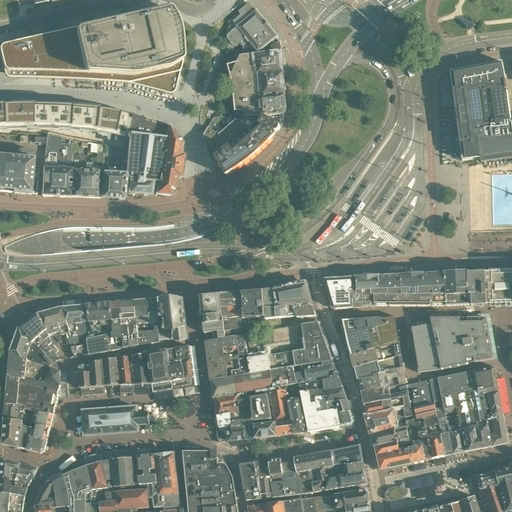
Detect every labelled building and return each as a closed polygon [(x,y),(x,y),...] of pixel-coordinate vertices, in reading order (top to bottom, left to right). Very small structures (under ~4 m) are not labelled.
[(234,9),(242,3),(244,1),(242,0),(195,0),(223,7),(224,4),(231,5),(234,9)] [(229,34),(228,36),(228,46),(229,46),(234,46),(234,47),(237,47),(241,44),(243,47),(244,56),(258,54),(257,53),(278,37),(256,11),(250,4),(239,13),(241,16),(234,22),(235,23),(228,28),(228,33),(229,34)] [(182,60),(180,38),(179,30),(177,23),(173,16),(171,12),(170,11),(169,10),(169,9),(168,9),(166,8),(165,8),(164,8),(4,44),(2,44),(1,45),(0,45),(0,57),(3,70),(4,74),(4,75),(5,76),(5,77),(6,78),(7,78),(8,79),(9,79),(19,79),(37,79),(48,80),(59,80),(72,81),(93,82),(126,84),(127,84),(129,85),(167,94),(168,95),(169,95),(170,94),(171,94),(172,93),(173,93),(173,92),(174,91),(174,90),(180,67),(181,65),(182,62),(182,60)] [(258,54),(244,56),(240,56),(240,57),(237,63),(227,65),(231,78),(257,75),(283,73),(281,42),(270,47),(271,52),(270,52),(270,53),(258,54)] [(511,122),(504,123),(501,103),(509,101),(507,89),(508,89),(503,66),(502,62),(450,72),(455,106),(455,108),(459,139),(462,161),(464,161),(481,158),(482,163),(511,158),(511,122)] [(258,97),(285,94),(284,73),(283,73),(257,75),(231,78),(232,84),(233,84),(233,86),(232,86),(232,87),(232,88),(231,88),(232,89),(232,90),(233,90),(234,90),(234,93),(233,93),(234,99),(258,97)] [(234,99),(234,100),(235,112),(241,111),(243,115),(245,117),(261,117),(265,117),(278,123),(281,123),(280,116),(284,115),(286,112),(286,110),(286,100),(285,100),(285,95),(285,94),(258,97),(234,99)] [(112,134),(113,135),(119,113),(113,112),(107,110),(101,109),(95,109),(89,108),(83,108),(77,107),(71,107),(65,106),(59,106),(53,106),(47,106),(41,106),(35,106),(29,106),(23,106),(17,106),(11,106),(5,106),(0,106),(0,129),(0,130),(6,129),(12,129),(18,129),(24,129),(30,129),(36,129),(42,129),(52,129),(62,129),(72,130),(82,131),(94,132),(100,132),(106,133),(112,134)] [(128,150),(127,164),(124,192),(129,192),(129,194),(151,195),(151,194),(155,195),(168,127),(159,123),(144,118),(132,115),(129,128),(129,137),(128,150)] [(280,130),(280,129),(280,128),(280,127),(280,126),(279,125),(278,124),(278,123),(265,117),(261,117),(245,117),(243,117),(224,118),(214,118),(204,136),(205,141),(206,145),(207,149),(208,153),(210,157),(212,161),(216,167),(219,169),(221,169),(223,171),(223,172),(224,172),(226,175),(239,167),(244,164),(251,159),(255,155),(259,151),(266,144),(271,140),(272,139),(268,134),(271,131),(274,132),(275,132),(276,132),(277,132),(278,132),(279,131),(280,130)] [(175,189),(177,178),(179,178),(181,177),(180,176),(183,158),(184,157),(183,156),(182,156),(180,156),(182,145),(181,143),(178,137),(177,136),(168,127),(155,195),(170,196),(175,189)] [(47,135),(43,168),(42,195),(42,196),(70,198),(71,169),(72,145),(61,144),(61,138),(47,135)] [(97,155),(97,165),(97,171),(96,185),(95,185),(94,194),(95,194),(95,199),(97,199),(101,199),(103,168),(104,146),(97,145),(97,152),(97,155)] [(4,156),(1,189),(14,190),(13,193),(36,195),(38,171),(32,170),(34,151),(19,149),(19,150),(5,149),(4,156)] [(72,155),(72,163),(71,169),(70,198),(84,198),(87,164),(87,156),(84,156),(84,155),(72,155)] [(103,168),(101,199),(106,199),(118,200),(124,200),(124,192),(127,164),(107,162),(107,168),(103,168)] [(97,171),(97,165),(91,165),(91,164),(87,164),(84,198),(95,199),(95,194),(94,194),(95,185),(96,185),(97,171)] [(362,175),(360,174),(345,194),(347,196),(362,175)] [(372,183),(370,181),(357,200),(359,201),(372,183)] [(399,183),(397,182),(379,207),(381,209),(399,183)] [(405,197),(402,195),(392,210),(394,211),(405,197)] [(423,220),(421,219),(407,239),(409,240),(423,220)] [(62,232),(61,229),(49,231),(33,236),(10,245),(5,247),(4,250),(8,253),(16,254),(24,255),(39,255),(53,255),(80,253),(80,250),(74,250),(67,247),(63,243),(62,241),(61,238),(62,235),(62,232)] [(477,272),(468,273),(469,295),(469,296),(471,296),(472,306),(484,305),(487,305),(503,305),(511,304),(511,271),(502,272),(487,272),(486,272),(486,273),(477,273),(477,272)] [(356,277),(357,288),(357,297),(363,297),(374,297),(374,306),(401,306),(425,306),(446,306),(472,306),(471,296),(469,296),(469,295),(468,273),(445,274),(433,275),(424,275),(401,276),(379,277),(356,277)] [(363,307),(363,297),(357,297),(357,288),(355,288),(354,278),(327,280),(326,280),(325,283),(332,308),(335,310),(363,307)] [(273,291),(263,291),(265,317),(265,320),(266,320),(288,318),(287,307),(296,306),(312,305),(307,284),(298,286),(297,285),(295,285),(296,286),(285,288),(284,288),(283,288),(283,289),(273,291)] [(241,327),(244,335),(266,331),(266,320),(265,320),(265,317),(263,291),(242,293),(245,324),(243,324),(243,326),(243,327),(241,327)] [(224,328),(243,326),(243,324),(245,324),(242,293),(220,295),(222,318),(223,318),(224,328)] [(208,334),(209,341),(219,339),(225,338),(225,331),(230,331),(231,337),(244,335),(241,327),(243,327),(243,326),(224,328),(223,318),(222,318),(220,295),(200,296),(205,334),(208,334)] [(363,307),(374,306),(374,297),(363,297),(363,307)] [(173,341),(188,339),(187,327),(184,300),(173,301),(173,298),(160,299),(161,317),(159,317),(161,341),(173,339),(173,341)] [(159,341),(161,341),(159,317),(161,317),(160,299),(159,299),(159,300),(147,300),(135,302),(139,346),(150,344),(160,342),(159,341)] [(139,346),(135,302),(133,302),(121,303),(124,333),(125,349),(139,346)] [(112,303),(111,304),(114,324),(108,325),(111,351),(125,349),(124,333),(121,303),(112,304),(112,303)] [(90,335),(68,339),(73,358),(100,353),(111,351),(108,325),(114,324),(111,304),(87,306),(90,335)] [(296,306),(297,317),(297,318),(316,317),(312,307),(312,305),(296,306)] [(71,358),(73,358),(68,339),(90,335),(87,306),(86,306),(87,306),(63,308),(62,308),(69,333),(65,335),(71,358)] [(287,307),(288,318),(297,317),(296,306),(287,307)] [(65,334),(65,335),(69,333),(62,308),(39,314),(50,335),(61,331),(62,335),(65,334)] [(39,314),(19,329),(53,364),(59,360),(55,353),(54,354),(48,345),(52,343),(49,335),(50,335),(39,314)] [(394,317),(343,321),(349,346),(397,332),(394,317)] [(432,324),(431,319),(410,323),(411,329),(432,324)] [(468,367),(468,364),(493,360),(490,340),(486,319),(431,319),(432,324),(442,370),(443,372),(468,367)] [(244,335),(246,348),(273,344),(323,336),(318,322),(302,325),(266,331),(244,335)] [(432,324),(411,329),(418,373),(442,370),(432,324)] [(11,352),(28,360),(48,367),(53,364),(19,329),(11,352)] [(399,342),(397,332),(349,346),(352,356),(399,342)] [(206,342),(207,350),(224,347),(225,357),(231,356),(247,355),(246,348),(244,335),(231,337),(225,338),(219,339),(209,341),(206,342)] [(273,344),(246,348),(247,355),(248,359),(327,347),(323,336),(273,344)] [(352,356),(355,369),(401,356),(399,342),(352,356)] [(191,359),(189,346),(167,350),(169,363),(172,390),(186,388),(182,360),(191,359)] [(224,347),(207,350),(208,362),(219,360),(218,358),(225,357),(224,347)] [(332,361),(327,347),(248,359),(250,374),(293,367),(298,367),(308,365),(322,363),(333,362),(333,361),(332,361)] [(172,390),(169,363),(167,350),(147,353),(152,385),(153,393),(172,390)] [(28,360),(11,352),(9,376),(34,379),(34,378),(43,383),(51,368),(48,367),(28,360)] [(147,353),(132,356),(134,386),(152,385),(147,353)] [(250,374),(248,359),(247,355),(231,356),(225,357),(218,358),(219,360),(208,362),(210,381),(250,374)] [(120,386),(121,386),(121,394),(135,394),(134,386),(132,356),(119,358),(120,386)] [(401,356),(355,369),(358,380),(374,378),(374,375),(385,373),(385,371),(403,367),(401,356)] [(119,358),(103,361),(105,387),(120,386),(119,358)] [(193,378),(191,359),(182,360),(186,388),(194,387),(193,378)] [(103,387),(105,387),(103,361),(90,363),(81,366),(79,368),(80,389),(81,389),(82,397),(104,395),(103,387)] [(295,374),(296,385),(298,385),(339,378),(333,362),(322,363),(323,366),(305,368),(305,373),(295,374)] [(295,374),(293,367),(250,374),(210,381),(212,387),(209,387),(211,398),(214,398),(237,395),(250,392),(286,387),(296,385),(295,374)] [(406,383),(403,367),(385,371),(385,373),(374,375),(374,378),(358,380),(362,392),(389,388),(390,388),(399,386),(406,383)] [(479,395),(485,394),(499,391),(495,367),(474,371),(479,395)] [(60,386),(60,372),(51,368),(43,383),(44,383),(50,385),(60,386)] [(474,371),(438,379),(446,419),(449,434),(459,432),(462,433),(466,452),(492,447),(490,434),(488,421),(487,416),(486,412),(487,412),(485,394),(479,395),(474,371)] [(7,391),(32,393),(34,379),(9,376),(7,391)] [(34,379),(32,393),(32,396),(57,402),(58,395),(60,394),(60,392),(59,391),(60,386),(50,385),(44,383),(43,383),(34,378),(34,379)] [(339,378),(298,385),(299,393),(301,393),(324,390),(324,391),(341,388),(342,388),(343,388),(339,378)] [(446,419),(438,379),(430,381),(435,404),(438,420),(446,419)] [(439,425),(438,420),(435,404),(430,381),(410,385),(414,408),(414,409),(416,419),(405,421),(406,427),(407,432),(417,429),(417,430),(425,428),(431,427),(439,425)] [(286,387),(294,434),(294,435),(309,433),(301,393),(299,393),(298,385),(296,385),(286,387)] [(407,386),(399,388),(401,393),(391,396),(390,395),(389,388),(362,392),(364,405),(382,401),(391,400),(391,402),(399,400),(399,399),(409,397),(408,392),(407,386)] [(277,436),(294,434),(286,387),(250,392),(251,398),(268,396),(272,421),(275,420),(277,436)] [(325,391),(326,396),(327,404),(347,401),(343,388),(342,388),(325,391)] [(301,393),(309,433),(341,427),(338,410),(328,411),(327,404),(326,396),(315,398),(316,403),(312,404),(309,393),(324,390),(301,393)] [(30,408),(32,396),(32,393),(7,391),(6,406),(30,408)] [(503,413),(499,391),(485,394),(487,412),(486,412),(487,416),(503,413)] [(243,407),(251,405),(251,398),(250,392),(237,395),(214,398),(214,399),(211,399),(212,404),(212,406),(215,405),(238,401),(239,408),(243,407)] [(56,407),(57,403),(57,402),(32,396),(30,408),(29,410),(54,416),(55,411),(56,410),(57,408),(56,407)] [(255,439),(277,436),(275,420),(272,421),(268,396),(251,398),(251,405),(255,439)] [(409,397),(399,399),(399,400),(391,402),(391,400),(382,401),(364,405),(367,417),(411,408),(409,397)] [(215,405),(217,417),(229,414),(231,413),(230,410),(239,408),(238,401),(215,405)] [(338,410),(341,427),(352,426),(354,422),(347,401),(327,404),(328,411),(338,410)] [(244,413),(243,413),(245,440),(255,439),(251,405),(243,407),(244,413)] [(29,415),(29,410),(30,408),(6,406),(5,419),(22,421),(23,416),(24,416),(24,414),(29,415)] [(83,411),(83,412),(85,436),(139,432),(139,426),(150,425),(149,413),(138,414),(138,411),(138,407),(83,411)] [(229,414),(217,417),(214,418),(217,428),(219,428),(219,429),(226,428),(234,426),(234,420),(234,414),(239,413),(239,408),(230,410),(231,413),(229,414)] [(370,429),(389,425),(396,423),(402,419),(413,417),(411,408),(367,417),(370,429)] [(50,429),(54,416),(29,410),(29,415),(34,417),(32,424),(37,425),(50,429)] [(228,441),(245,440),(243,413),(239,413),(234,414),(234,420),(234,426),(226,428),(219,429),(217,429),(218,435),(219,442),(222,442),(228,441)] [(508,443),(503,413),(487,416),(488,421),(492,420),(494,433),(490,434),(492,447),(508,443)] [(47,441),(30,437),(31,430),(31,428),(23,426),(24,421),(22,421),(5,419),(3,445),(20,449),(42,454),(45,452),(47,445),(48,441),(47,441)] [(409,437),(407,432),(406,427),(403,428),(401,420),(402,420),(402,419),(396,423),(389,425),(391,431),(372,435),(375,447),(403,441),(402,439),(409,437)] [(449,434),(446,419),(438,420),(439,425),(445,457),(453,455),(449,434)] [(35,431),(31,430),(30,437),(47,441),(50,429),(37,425),(35,431)] [(391,431),(389,425),(370,429),(372,435),(391,431)] [(439,425),(431,427),(438,458),(445,457),(439,425)] [(431,427),(425,428),(432,459),(438,458),(431,427)] [(425,461),(432,459),(425,428),(417,430),(421,446),(422,445),(425,461)] [(449,434),(453,455),(466,452),(462,433),(459,432),(449,434)] [(410,443),(409,437),(402,439),(403,441),(375,447),(380,470),(425,461),(422,445),(421,446),(400,451),(399,445),(410,443)] [(335,467),(325,468),(327,481),(329,477),(333,476),(333,477),(338,477),(343,476),(342,474),(341,472),(346,471),(345,467),(347,466),(347,465),(363,463),(360,449),(360,446),(357,447),(332,452),(335,467)] [(153,449),(157,484),(158,484),(160,496),(179,495),(179,494),(180,494),(179,492),(178,486),(179,486),(174,447),(153,449)] [(137,449),(137,457),(139,471),(145,470),(146,477),(140,478),(140,486),(148,485),(157,484),(153,449),(137,449)] [(113,457),(113,460),(116,487),(135,486),(133,458),(132,458),(131,450),(113,452),(113,453),(112,453),(113,457)] [(222,511),(222,507),(237,505),(234,480),(233,480),(233,478),(219,454),(218,454),(218,453),(217,452),(216,451),(214,451),(213,451),(212,452),(212,453),(184,453),(189,511),(222,511)] [(116,487),(113,460),(113,457),(112,453),(111,453),(111,452),(101,454),(101,455),(100,455),(102,459),(101,459),(109,493),(106,493),(107,502),(116,500),(115,492),(114,488),(116,487)] [(294,459),(301,495),(322,492),(324,482),(327,481),(325,468),(335,467),(332,452),(331,452),(294,459)] [(99,496),(100,503),(107,502),(106,493),(109,493),(101,459),(102,459),(100,455),(86,459),(85,460),(87,464),(94,492),(91,493),(92,497),(99,496)] [(21,464),(2,459),(1,479),(11,481),(29,486),(33,478),(18,474),(21,464)] [(100,511),(100,503),(99,496),(92,497),(91,493),(94,492),(87,464),(85,460),(85,459),(72,465),(75,472),(64,477),(65,478),(70,497),(72,507),(71,511),(100,511)] [(273,498),(301,495),(294,459),(281,460),(283,475),(271,477),(273,498)] [(269,462),(271,477),(283,475),(281,460),(269,462)] [(259,477),(260,485),(260,491),(261,499),(273,498),(271,477),(269,462),(269,461),(255,463),(257,478),(259,477)] [(241,466),(244,487),(260,485),(259,477),(257,478),(255,463),(255,464),(241,466)] [(365,473),(363,463),(347,465),(347,466),(345,467),(346,471),(341,472),(342,474),(343,476),(344,479),(348,478),(347,476),(365,473)] [(37,468),(21,464),(18,474),(33,478),(38,469),(37,468)] [(505,511),(511,511),(511,468),(496,472),(493,473),(499,492),(503,503),(505,511)] [(49,483),(48,483),(39,498),(36,509),(52,508),(65,508),(65,511),(71,511),(72,507),(70,497),(65,478),(64,477),(62,472),(47,479),(49,483)] [(366,485),(367,485),(365,473),(347,476),(348,478),(344,479),(343,476),(338,477),(330,478),(325,490),(325,492),(340,489),(366,485)] [(481,489),(481,490),(492,488),(493,493),(499,492),(493,473),(489,474),(477,477),(481,490),(481,489)] [(0,492),(11,494),(25,498),(29,486),(11,481),(1,479),(0,487),(0,492)] [(158,484),(157,484),(148,485),(150,499),(153,499),(155,508),(165,508),(180,507),(180,508),(179,497),(179,495),(160,496),(158,484)] [(246,494),(260,491),(260,485),(244,487),(246,494)] [(483,494),(488,507),(503,503),(499,492),(493,493),(492,488),(481,490),(483,494)] [(395,498),(397,498),(399,498),(401,497),(403,496),(405,495),(406,494),(407,494),(407,493),(407,492),(407,491),(406,490),(405,489),(404,489),(402,489),(400,489),(397,489),(395,489),(393,490),(392,491),(391,492),(390,493),(390,494),(390,495),(390,496),(391,497),(392,497),(393,498),(395,498)] [(148,490),(115,492),(116,500),(107,502),(100,503),(100,511),(117,511),(118,511),(126,511),(138,511),(137,509),(149,508),(148,490)] [(315,511),(353,511),(353,508),(370,505),(368,490),(334,495),(314,498),(315,511)] [(261,499),(260,491),(246,494),(247,501),(261,499)] [(22,511),(25,498),(11,494),(0,492),(0,511),(22,511)] [(461,502),(464,511),(479,511),(475,497),(461,502)] [(463,511),(460,502),(458,503),(458,502),(451,504),(450,505),(445,506),(438,508),(439,511),(463,511)] [(488,507),(490,511),(505,511),(503,503),(488,507)]
